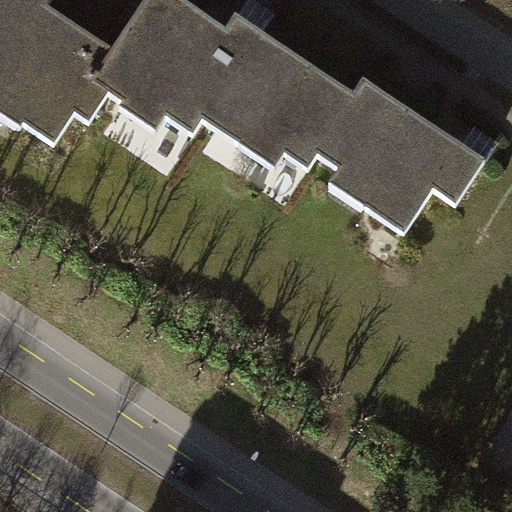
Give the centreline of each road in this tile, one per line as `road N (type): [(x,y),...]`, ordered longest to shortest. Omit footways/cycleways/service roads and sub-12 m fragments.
road 1 (secondary): [(242,511),(0,350)]
road 2 (secondary): [(0,434),(115,511)]
